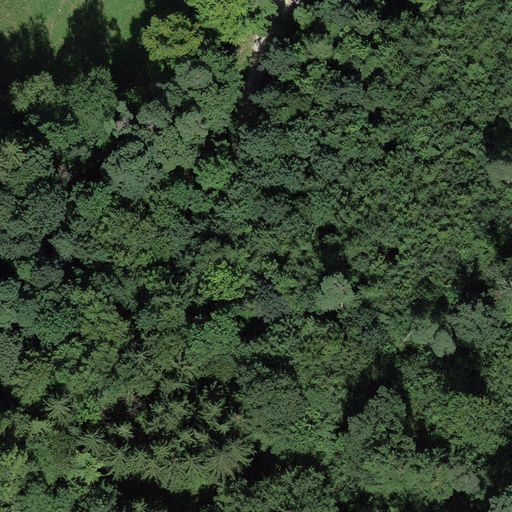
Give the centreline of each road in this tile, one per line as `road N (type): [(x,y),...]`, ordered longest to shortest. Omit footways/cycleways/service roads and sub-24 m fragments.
road 1 (track): [(0,382),(67,365),(110,342),(189,262),(220,196),(274,0)]
road 2 (track): [(0,400),(126,491)]
